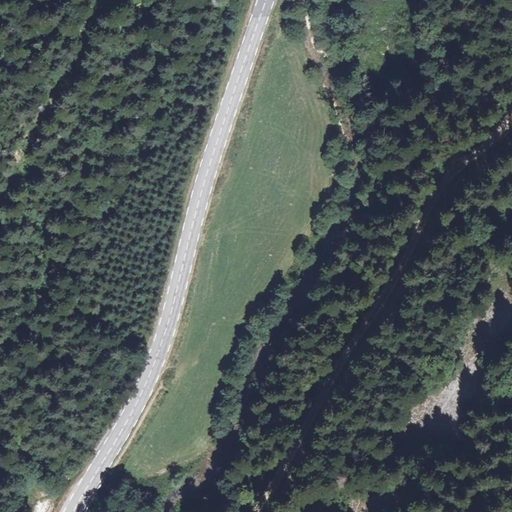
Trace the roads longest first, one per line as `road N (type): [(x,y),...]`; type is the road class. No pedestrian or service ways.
road 1 (secondary): [(265,0),(196,206),(163,340),(72,511)]
road 2 (track): [(255,511),(390,285),(435,189),(500,133),(511,111)]
